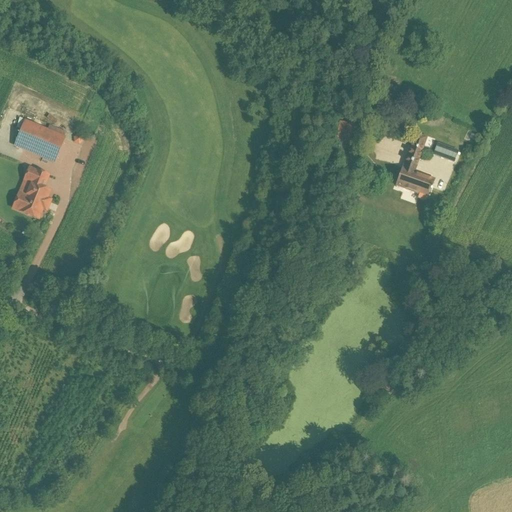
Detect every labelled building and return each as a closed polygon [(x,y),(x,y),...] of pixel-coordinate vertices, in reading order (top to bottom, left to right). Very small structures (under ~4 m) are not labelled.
[(25,123),(16,146),(54,162),(64,139),(25,123)] [(352,126),(340,123),(337,138),(348,141),(352,126)] [(416,134),(407,158),(418,162),(427,138),(416,134)] [(76,144),(81,147),(86,143),(85,137),(80,135),(75,138),(76,144)] [(407,158),(405,163),(417,167),(418,162),(407,158)] [(417,167),(405,163),(403,169),(402,169),(395,187),(419,195),(418,199),(426,202),(429,195),(430,195),(435,181),(414,173),(417,167)] [(18,199),(14,209),(39,219),(43,210),(46,211),(50,201),(47,200),(48,196),(42,193),(48,177),(30,170),(25,181),(32,184),(24,202),(18,199)]
